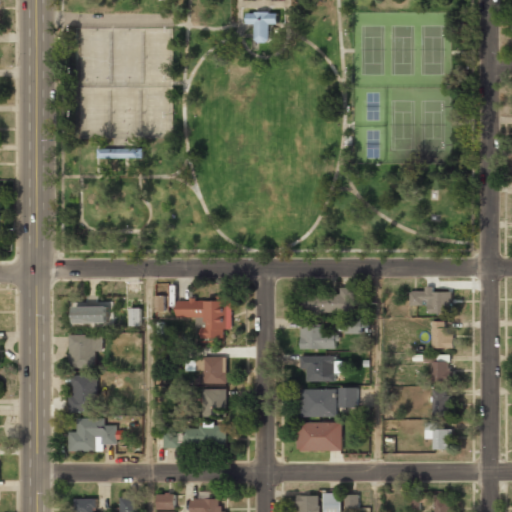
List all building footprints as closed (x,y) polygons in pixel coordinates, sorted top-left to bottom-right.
[(250,13),(257,13),(257,11),(272,11),(272,13),(280,13),(280,24),(273,24),(273,39),(269,43),(261,43),(257,39),(257,24),(250,24),(250,13)] [(144,148),(99,148),(99,159),(144,159),(144,148)] [(452,291),(435,291),(434,286),(426,286),(426,291),(411,291),(412,305),(428,305),(428,313),(452,313),(452,291)] [(306,292),(305,311),(356,313),(357,287),(342,287),(341,294),(306,292)] [(233,296),(219,295),(219,300),(178,299),(178,317),(197,317),(197,328),(202,328),(202,337),(225,338),(225,328),(233,329),(233,296)] [(75,322),(109,322),(109,301),(98,301),(98,296),(88,296),(88,302),(75,302),(75,322)] [(142,307),(130,308),(131,326),(142,325),(142,307)] [(369,319),(346,318),(345,333),(368,334),(369,319)] [(456,347),(455,333),(448,334),(448,320),(434,321),(434,348),(456,347)] [(302,349),(339,348),(338,334),(325,334),(324,325),(301,325),(302,349)] [(103,334),(71,334),(70,368),(97,368),(97,351),(103,351),(103,334)] [(186,346),(167,347),(168,359),(187,359),(186,346)] [(302,356),(302,368),(308,368),(308,381),(336,381),(336,372),(344,372),(344,356),(302,356)] [(205,383),(228,383),(228,372),(225,372),(225,357),(197,357),(197,370),(205,371),(205,383)] [(434,380),(450,380),(451,361),(434,361),(434,380)] [(72,412),(100,412),(101,375),(73,374),(72,412)] [(358,407),(359,387),(340,387),(340,406),(358,407)] [(227,389),(204,388),(204,416),(227,416),(227,389)] [(337,388),(302,389),(302,417),(338,416),(337,388)] [(448,389),(435,388),(434,416),(448,416),(448,389)] [(118,425),(106,425),(106,417),(79,417),(79,432),(70,432),(70,450),(100,450),(100,444),(118,444),(118,425)] [(187,427),(186,446),(228,447),(229,425),(216,425),(216,421),(205,420),(205,427),(187,427)] [(343,450),(343,422),(298,422),(298,450),(343,450)] [(435,449),(453,449),(453,429),(445,429),(445,422),(426,422),(427,438),(434,438),(435,449)] [(166,447),(184,447),(184,433),(166,433),(166,447)] [(192,498),(192,511),(227,511),(228,510),(222,510),(222,498),(211,498),(211,491),(200,491),(200,498),(192,498)] [(341,511),(341,492),(324,493),(324,511),(341,511)] [(158,493),(159,509),(176,509),(176,493),(158,493)] [(139,511),(138,494),(121,495),(121,511),(139,511)] [(360,494),(346,494),(347,509),(360,508),(360,494)] [(320,511),(321,495),(300,495),(299,511),(320,511)] [(435,511),(451,511),(451,496),(435,496),(435,511)] [(97,511),(98,498),(76,498),(75,507),(69,506),(69,511),(97,511)]
